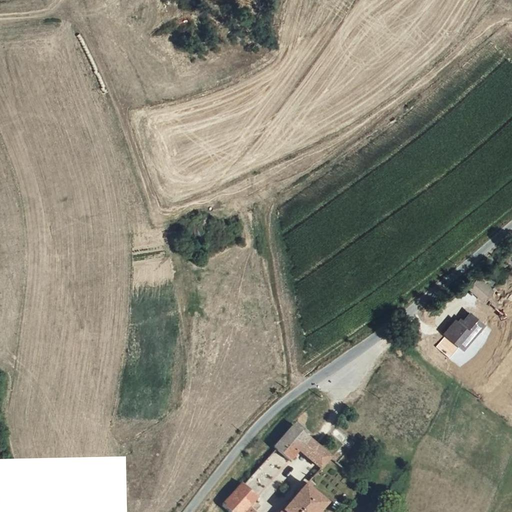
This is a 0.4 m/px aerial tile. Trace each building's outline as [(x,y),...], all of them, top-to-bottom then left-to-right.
[(489,297),(477,284),(468,293),(480,306),(489,297)] [(461,325),(456,321),(447,332),(467,347),(484,328),(470,316),(461,325)] [(299,463),(311,451),(320,441),(304,426),(283,450),(297,462),(299,463)] [(320,459),(328,448),(320,441),(311,451),(320,459)] [(320,481),(340,458),(328,448),(320,459),(319,460),(325,465),(315,476),(320,481)] [(283,450),(253,483),(267,496),(297,462),(283,450)] [(270,498),(267,496),(253,483),(231,508),(235,511),(257,511),(268,501),(270,498)] [(315,487),(293,511),(332,511),(336,508),(315,487)] [(281,511),(278,509),(268,501),(257,511),(281,511)]
